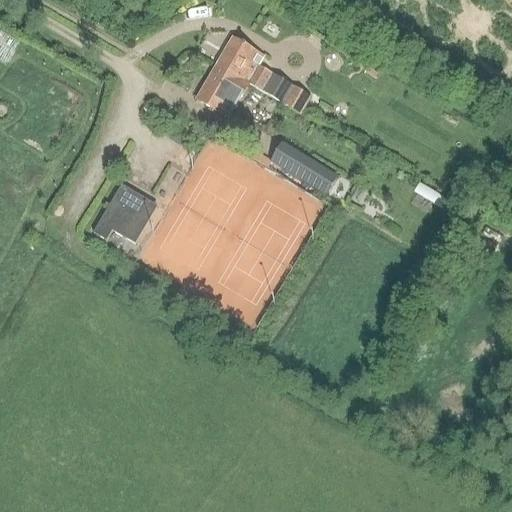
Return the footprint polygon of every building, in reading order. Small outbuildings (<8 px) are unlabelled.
[(217,66),(248,85),(301,115),(311,98),(258,67),(263,58),(233,39),(217,66)] [(228,119),(248,85),(217,66),(197,100),(228,119)] [(273,163),(327,196),(338,178),(284,145),(273,163)] [(428,184),(417,201),(434,213),(445,196),(428,184)] [(156,207),(120,186),(92,234),(104,242),(111,231),(134,245),(156,207)] [(442,223),(454,234),(467,221),(454,210),(442,223)]
